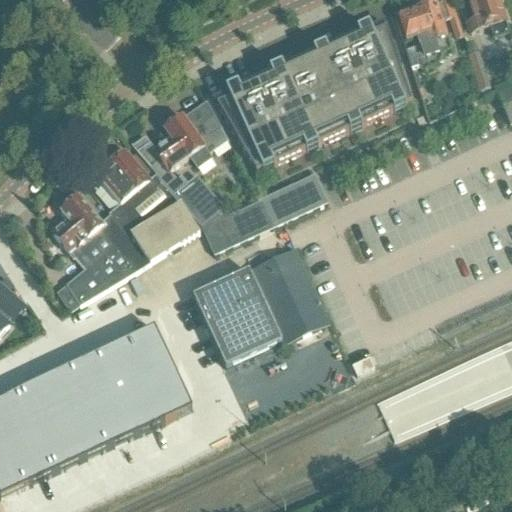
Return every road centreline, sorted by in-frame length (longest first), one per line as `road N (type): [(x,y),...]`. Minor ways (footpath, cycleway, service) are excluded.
road 1 (residential): [(140,86),(261,15),(305,0)]
road 2 (residential): [(0,201),(140,86)]
